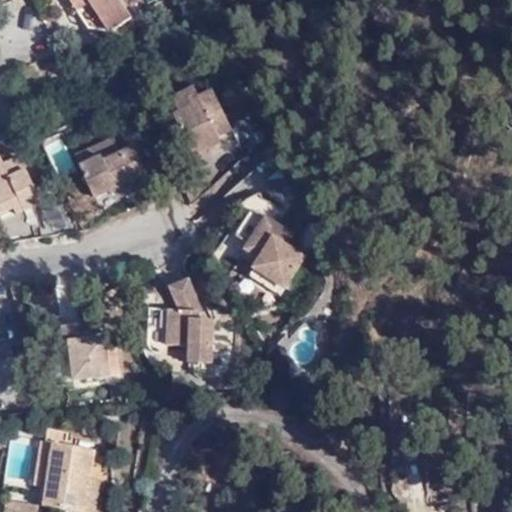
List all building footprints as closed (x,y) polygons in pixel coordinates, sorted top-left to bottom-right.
[(71,0),(74,4),(79,0),(85,0),(89,5),(79,12),(89,28),(109,32),(134,16),(122,0),(71,0)] [(85,0),(79,0),(74,4),(79,12),(89,5),(85,0)] [(44,79),(57,72),(47,54),(34,61),(44,79)] [(174,97),(181,112),(174,115),(195,153),(214,144),(219,140),(220,135),(232,129),(213,90),(201,97),(195,87),(174,97)] [(123,155),(116,141),(78,159),(97,199),(149,175),(137,149),(123,155)] [(23,202),(27,211),(42,204),(20,157),(5,164),(0,153),(0,212),(0,213),(14,207),(23,202)] [(273,156),(256,166),(276,198),(293,187),(273,156)] [(18,216),(27,211),(23,202),(14,207),(18,216)] [(252,248),(250,252),(265,262),(261,266),(259,271),(287,289),(305,259),(290,249),(294,243),(282,235),(285,231),(256,212),(239,239),(252,248)] [(297,238),(285,231),(282,235),(294,243),(297,238)] [(265,262),(250,252),(247,257),(261,266),(265,262)] [(287,289),(259,271),(254,279),(282,298),(287,289)] [(215,321),(201,320),(200,314),(206,313),(192,280),(172,289),(181,311),(172,311),(172,346),(193,347),(192,363),(215,364),(215,321)] [(93,345),(92,341),(91,324),(65,327),(67,347),(73,346),(78,382),(112,377),(107,340),(99,341),(99,345),(93,345)] [(45,506),(83,511),(88,511),(94,479),(99,449),(56,442),(58,431),(49,431),(47,445),(55,446),(48,488),(45,506)] [(41,487),(48,488),(55,446),(47,445),(41,487)] [(94,479),(88,511),(98,511),(103,480),(94,479)] [(38,511),(39,506),(7,501),(4,511),(38,511)]
